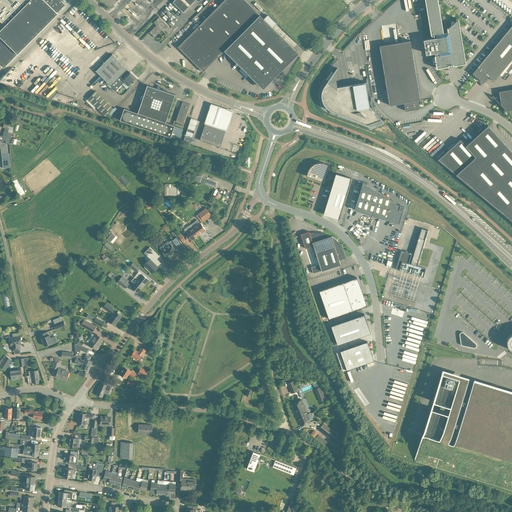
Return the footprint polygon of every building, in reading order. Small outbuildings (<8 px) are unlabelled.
[(0,0),(0,57),(7,64),(58,13),(57,12),(65,4),(60,0),(30,0),(5,25),(2,22),(23,0),(0,0)] [(196,0),(198,2),(200,0),(174,0),(173,2),(183,12),(195,0),(196,0)] [(225,50),(260,15),(245,0),(224,0),(178,47),(203,72),(225,50)] [(425,0),(431,35),(432,35),(432,38),(426,39),(429,54),(435,53),(435,56),(435,60),(437,68),(449,66),(449,65),(450,65),(451,66),(451,65),(452,65),(452,64),(453,64),(453,65),(466,63),(460,30),(461,30),(461,29),(460,30),(458,19),(454,22),(454,21),(453,21),(452,21),(451,22),(451,23),(451,25),(447,29),(448,32),(447,32),(446,31),(445,31),(444,32),(443,32),(442,25),(440,15),(441,4),(442,4),(441,4),(439,4),(439,0),(425,0)] [(291,46),(260,15),(224,50),(249,75),(251,73),(264,85),(296,53),(290,47),(291,46)] [(155,37),(163,29),(169,35),(173,31),(159,17),(154,22),(156,25),(149,32),(155,37)] [(478,67),(472,73),(473,74),(484,82),(485,81),(489,77),(494,81),(511,58),(511,25),(478,67)] [(410,41),(380,46),(389,105),(404,103),(405,111),(405,110),(419,108),(418,104),(418,100),(420,100),(410,41)] [(130,86),(134,83),(135,82),(134,82),(137,79),(130,71),(130,72),(127,69),(112,54),(96,71),(116,91),(125,82),(130,86)] [(322,94),(321,96),(322,99),(323,102),(324,105),(326,107),(328,109),(330,110),(333,111),(336,112),(339,112),(341,112),(342,114),(341,115),(367,125),(368,125),(381,120),(382,120),(383,121),(387,117),(375,105),(372,109),(370,107),(369,107),(365,82),(365,83),(337,87),(337,88),(334,86),(335,85),(333,83),(332,84),(328,82),(328,81),(324,86),(323,88),(322,91),(322,94)] [(124,108),(120,120),(171,137),(175,126),(172,125),(168,123),(166,123),(166,122),(175,95),(166,91),(166,90),(167,90),(158,85),(156,88),(147,85),(141,103),(138,113),(124,108)] [(499,102),(498,103),(507,112),(511,110),(511,89),(499,92),(501,104),(499,102)] [(114,109),(96,91),(88,99),(106,117),(114,109)] [(183,102),(176,121),(183,124),(190,104),(183,102)] [(233,111),(210,103),(208,111),(204,121),(204,122),(204,123),(226,131),(226,130),(230,118),(233,111)] [(206,122),(205,122),(205,123),(200,140),(220,147),(226,129),(226,128),(221,127),(220,127),(206,122)] [(511,152),(488,125),(466,145),(460,139),(438,159),(511,220),(511,152)] [(5,143),(6,143),(7,142),(9,143),(12,134),(8,133),(8,131),(4,130),(3,137),(0,136),(0,141),(1,142),(5,143)] [(7,153),(6,143),(5,143),(1,142),(0,141),(0,147),(1,148),(2,156),(3,163),(9,163),(9,159),(8,153),(7,153)] [(330,165),(324,163),(323,163),(322,162),(321,162),(320,162),(319,162),(318,162),(317,163),(316,163),(314,163),(313,164),(313,165),(312,165),(311,166),(310,167),(309,168),(309,169),(308,170),(308,171),(306,176),(309,177),(311,178),(323,182),(330,165)] [(339,219),(351,178),(336,173),(323,214),(339,219)] [(372,215),(379,192),(367,185),(368,183),(362,182),(361,187),(354,209),(354,210),(372,215)] [(18,183),(14,185),(20,195),(23,194),(20,188),(22,187),(18,183)] [(403,208),(400,206),(400,205),(379,192),(372,215),(399,223),(402,212),(403,208)] [(206,208),(198,213),(204,221),(211,215),(206,208)] [(200,223),(198,220),(191,224),(199,235),(206,230),(200,223)] [(192,240),(199,235),(191,224),(185,228),(185,230),(188,235),(185,237),(187,240),(190,238),(192,240)] [(428,230),(422,228),(411,264),(414,265),(417,266),(428,230)] [(346,258),(342,245),(341,245),(339,243),(338,242),(337,241),(336,240),(334,239),(333,238),(332,237),(332,236),(330,236),(329,236),(327,235),(326,234),(323,234),(322,233),(320,233),(317,233),(315,233),(312,233),(310,233),(309,231),(301,234),(305,248),(314,246),(320,264),(311,267),(313,273),(341,265),(339,260),(346,258)] [(176,246),(181,243),(176,236),(171,240),(169,242),(170,244),(162,251),(164,254),(163,255),(165,257),(166,257),(167,258),(176,251),(173,248),(176,246)] [(150,258),(144,265),(145,266),(144,267),(151,273),(152,273),(158,267),(158,266),(161,263),(157,259),(159,257),(150,247),(144,253),(150,258)] [(411,254),(401,251),(396,268),(399,269),(402,261),(409,263),(411,254)] [(139,268),(133,263),(130,266),(137,272),(139,268)] [(145,276),(142,274),(139,271),(134,277),(137,280),(144,285),(148,279),(145,276)] [(129,284),(126,282),(128,280),(123,276),(118,282),(125,288),(129,284)] [(138,292),(144,285),(137,280),(134,277),(131,281),(134,284),(131,287),(138,292)] [(357,277),(319,290),(329,319),(367,306),(357,277)] [(117,312),(109,306),(106,303),(103,307),(113,314),(108,320),(113,324),(115,322),(117,322),(122,316),(120,314),(121,313),(118,311),(117,312)] [(371,333),(364,314),(331,326),(337,344),(371,333)] [(63,320),(62,321),(61,317),(53,320),(55,324),(54,324),(55,329),(65,325),(63,320)] [(96,326),(84,319),(84,320),(80,318),(77,323),(93,332),(96,326)] [(96,318),(94,322),(102,326),(104,322),(96,318)] [(48,331),(39,335),(41,341),(42,341),(44,346),(47,345),(47,346),(51,344),(50,343),(53,342),(48,331)] [(475,343),(469,337),(468,337),(469,337),(465,333),(464,333),(463,332),(462,332),(461,332),(460,333),(459,334),(461,344),(461,345),(462,345),(463,346),(467,347),(472,348),(473,348),(474,348),(475,348),(476,347),(477,346),(477,345),(476,344),(476,343),(475,343)] [(96,334),(89,344),(92,346),(96,349),(99,346),(98,345),(103,339),(96,334)] [(6,343),(10,343),(11,345),(12,345),(13,351),(20,350),(20,344),(22,344),(21,336),(10,337),(10,336),(6,337),(6,343)] [(88,349),(82,347),(83,344),(77,341),(76,344),(74,343),(75,350),(80,352),(81,350),(87,353),(88,349)] [(374,360),(367,341),(340,351),(347,370),(374,360)] [(146,350),(143,348),(141,347),(138,352),(135,350),(131,357),(138,361),(146,350)] [(155,352),(155,351),(150,348),(146,354),(153,358),(155,352)] [(75,359),(75,354),(75,355),(72,355),(71,359),(75,360),(74,363),(79,365),(79,364),(82,365),(81,368),(88,371),(90,366),(80,362),(80,361),(75,359)] [(86,355),(85,358),(75,354),(75,359),(80,361),(80,362),(90,366),(92,361),(90,360),(91,358),(90,356),(86,355)] [(6,356),(0,364),(0,367),(5,370),(12,360),(6,356)] [(136,374),(131,370),(124,366),(120,374),(126,378),(128,374),(134,378),(136,374)] [(361,366),(342,372),(352,392),(364,408),(376,400),(361,366)] [(59,368),(56,377),(61,379),(61,378),(66,379),(69,372),(59,368)] [(149,372),(141,368),(138,373),(146,377),(149,372)] [(22,378),(21,373),(21,369),(10,370),(11,374),(11,379),(22,378)] [(29,376),(27,376),(28,383),(33,383),(39,382),(38,370),(29,371),(29,376)] [(417,455),(443,463),(468,381),(441,373),(434,397),(434,398),(433,402),(435,402),(433,409),(430,408),(422,437),(417,455)] [(298,390),(294,381),(288,383),(292,393),(298,390)] [(96,394),(102,397),(106,388),(109,389),(110,386),(101,382),(96,394)] [(448,464),(511,484),(511,478),(511,394),(487,387),(487,386),(479,384),(474,383),(448,464)] [(325,399),(321,387),(315,389),(320,401),(325,399)] [(297,415),(306,411),(301,400),(292,403),(297,413),(296,414),(297,415)] [(0,412),(0,421),(3,422),(3,425),(6,425),(6,421),(10,421),(11,421),(11,418),(12,408),(5,408),(5,413),(4,412),(0,412)] [(25,409),(25,413),(34,414),(33,418),(42,418),(43,412),(34,411),(34,410),(25,409)] [(312,418),(310,413),(307,415),(306,411),(297,415),(301,426),(310,422),(309,419),(312,418)] [(94,415),(90,414),(80,413),(80,416),(79,415),(78,423),(81,424),(80,426),(81,427),(84,428),(85,427),(85,424),(86,418),(90,418),(90,419),(94,419),(94,415)] [(101,421),(100,425),(110,425),(110,422),(111,417),(105,417),(105,416),(101,416),(101,421)] [(343,436),(336,430),(334,432),(324,423),(319,430),(336,444),(343,436)] [(139,424),(138,433),(152,434),(152,425),(145,425),(139,425),(139,424)] [(30,430),(29,435),(29,436),(33,436),(37,437),(40,437),(41,427),(30,426),(29,430),(30,430)] [(70,437),(69,445),(74,446),(76,446),(79,447),(80,438),(75,438),(70,437)] [(9,438),(6,447),(24,449),(24,448),(39,450),(39,444),(32,443),(31,443),(31,446),(26,445),(26,444),(27,440),(21,439),(20,445),(14,444),(9,443),(11,438),(9,438)] [(121,442),(120,458),(132,459),(133,442),(121,442)] [(6,447),(5,455),(17,457),(18,453),(30,455),(33,455),(38,456),(39,450),(24,448),(24,449),(6,447)] [(65,453),(64,460),(74,462),(74,457),(77,458),(78,452),(71,451),(70,454),(65,453)] [(260,454),(253,451),(247,468),(254,471),(260,454)] [(294,467),(276,460),(273,467),(293,475),(294,475),(296,468),(294,467)] [(25,461),(25,463),(28,465),(27,469),(37,470),(37,462),(25,461)] [(90,468),(88,479),(95,480),(96,475),(97,474),(98,474),(98,471),(102,472),(104,464),(96,463),(96,467),(95,466),(92,469),(90,468)] [(63,467),(63,471),(64,471),(63,477),(72,478),(73,473),(74,474),(74,471),(76,471),(77,465),(69,464),(68,468),(63,467)] [(111,474),(112,472),(105,470),(104,474),(103,479),(109,481),(111,474)] [(181,480),(181,487),(180,491),(186,491),(186,487),(192,488),(192,485),(196,485),(196,479),(182,478),(183,470),(178,470),(178,480),(181,480)] [(117,475),(116,475),(116,473),(112,472),(111,474),(109,481),(108,482),(115,484),(117,475)] [(115,484),(120,486),(122,481),(123,477),(117,475),(115,484)] [(128,488),(130,479),(124,477),(123,481),(122,486),(128,488)] [(134,489),(136,481),(130,479),(128,488),(134,489)] [(142,482),(136,481),(134,489),(140,491),(140,490),(142,482)] [(140,490),(146,491),(147,486),(148,482),(142,481),(142,482),(140,490)] [(72,497),(73,493),(60,491),(59,498),(67,500),(72,500),(72,497)] [(21,496),(21,499),(25,499),(24,503),(33,504),(33,497),(28,496),(21,496)] [(66,502),(67,500),(59,498),(58,505),(63,506),(66,506),(71,507),(71,503),(66,502)] [(291,499),(286,511),(289,511),(290,511),(295,501),(291,499)] [(112,511),(114,511),(120,511),(121,507),(120,506),(120,503),(112,502),(111,506),(112,506),(112,511)] [(9,507),(8,511),(11,511),(20,511),(20,510),(28,511),(32,511),(33,504),(24,503),(17,503),(17,508),(16,508),(9,507)]
